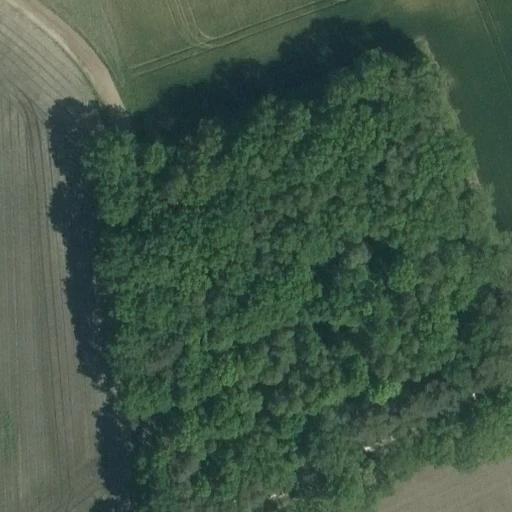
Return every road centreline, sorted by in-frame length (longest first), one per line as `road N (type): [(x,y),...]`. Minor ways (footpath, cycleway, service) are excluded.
road 1 (track): [(155,511),(131,161),(93,73),(60,35),(10,0)]
road 2 (unclassified): [(226,511),(511,369)]
